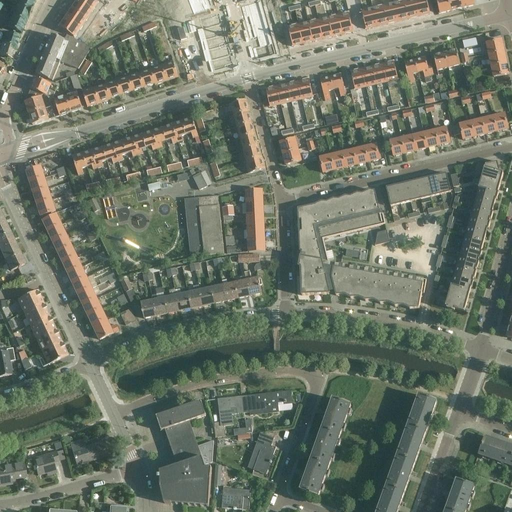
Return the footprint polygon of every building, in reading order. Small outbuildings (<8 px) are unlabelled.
[(26,0),(12,0),(10,3),(25,13),(31,3),(26,0)] [(78,0),(77,0),(71,8),(87,19),(93,10),(78,0)] [(98,0),(78,0),(93,10),(99,1),(99,0),(98,0)] [(206,0),(200,0),(189,5),(193,15),(210,9),(206,0)] [(414,0),(410,0),(404,2),(408,19),(419,17),(414,0)] [(426,0),(414,0),(419,17),(430,14),(426,0)] [(436,0),(440,14),(451,11),(448,0),(436,0)] [(448,0),(451,11),(463,8),(460,0),(448,0)] [(460,0),(463,8),(475,6),(473,0),(460,0)] [(260,1),(240,7),(243,18),(263,12),(260,1)] [(404,2),(394,4),(398,22),(408,19),(404,2)] [(394,4),(383,6),(387,24),(398,22),(394,4)] [(383,6),(373,9),(377,27),(387,24),(383,6)] [(71,8),(65,17),(81,28),(87,19),(71,8)] [(373,9),(362,12),(366,29),(377,27),(373,9)] [(7,11),(4,22),(21,28),(24,17),(7,11)] [(263,12),(243,18),(246,28),(266,23),(263,12)] [(219,13),(199,18),(202,29),(222,24),(219,13)] [(349,13),(338,16),(343,35),(353,32),(349,13)] [(338,16),(328,18),(333,37),(343,35),(338,16)] [(65,17),(59,27),(74,37),(81,28),(65,17)] [(328,18),(318,21),(323,40),(333,37),(328,18)] [(318,21),(308,23),(313,42),(323,40),(318,21)] [(4,22),(1,33),(18,38),(21,28),(4,22)] [(266,23),(246,28),(249,39),(269,33),(266,23)] [(308,23),(298,25),(303,44),(313,42),(308,23)] [(222,24),(202,29),(205,40),(225,34),(222,24)] [(298,25),(288,28),(293,47),(303,44),(298,25)] [(1,33),(0,34),(0,43),(14,48),(18,38),(1,33)] [(269,33),(249,39),(252,49),(272,43),(269,33)] [(225,34),(205,40),(208,50),(228,44),(225,34)] [(48,47),(37,74),(48,79),(53,81),(56,72),(60,62),(64,63),(79,69),(85,60),(92,49),(67,35),(64,40),(52,36),(48,47)] [(476,38),(463,41),(465,48),(477,45),(476,38)] [(486,43),(488,55),(503,51),(501,40),(486,43)] [(109,42),(103,46),(106,50),(112,47),(109,42)] [(0,43),(0,55),(11,59),(14,48),(0,43)] [(272,43),(252,49),(255,60),(275,54),(272,43)] [(228,44),(208,50),(211,60),(231,55),(228,44)] [(106,50),(103,46),(98,49),(100,54),(106,50)] [(456,50),(445,53),(449,68),(460,65),(456,50)] [(503,51),(488,55),(491,66),(506,63),(503,51)] [(433,56),(437,71),(449,68),(445,53),(433,56)] [(231,55),(211,60),(214,71),(234,66),(231,55)] [(425,58),(415,60),(418,73),(424,72),(426,83),(431,82),(430,76),(434,75),(431,64),(427,65),(425,58)] [(418,73),(415,60),(404,63),(410,85),(416,83),(413,74),(418,73)] [(87,61),(84,66),(88,69),(92,63),(87,61)] [(173,61),(162,65),(167,81),(179,78),(173,61)] [(394,62),(383,65),(387,82),(398,80),(394,62)] [(506,63),(491,66),(493,78),(508,75),(506,63)] [(162,65),(150,69),(156,85),(167,81),(162,65)] [(383,65),(372,67),(376,85),(387,82),(383,65)] [(88,69),(84,66),(80,72),(85,75),(88,69)] [(372,67),(362,70),(366,87),(376,85),(372,67)] [(150,69),(139,73),(144,88),(155,84),(155,85),(156,85),(150,69)] [(362,70),(351,72),(355,90),(366,87),(362,70)] [(139,73),(128,76),(133,91),(144,88),(139,73)] [(341,75),(330,77),(334,90),(339,89),(341,98),(346,97),(341,75)] [(71,78),(75,92),(81,89),(77,76),(71,78)] [(128,76),(117,80),(122,95),(133,91),(128,76)] [(334,90),(330,77),(320,80),(325,102),(331,101),(329,92),(334,90)] [(31,89),(43,94),(46,96),(49,98),(54,97),(53,96),(54,93),(48,90),(51,84),(35,78),(31,89)] [(309,79),(298,82),(302,100),(313,97),(309,79)] [(117,80),(105,84),(110,99),(122,95),(117,80)] [(298,82),(287,84),(291,102),(302,100),(298,82)] [(105,84),(94,87),(100,103),(111,100),(110,99),(105,84)] [(287,84),(277,87),(281,105),(291,102),(287,84)] [(100,103),(94,87),(82,91),(88,107),(100,103)] [(277,87),(266,89),(270,107),(281,105),(277,87)] [(25,102),(29,114),(45,109),(42,97),(43,94),(31,89),(25,102)] [(77,93),(66,96),(71,113),(83,109),(77,93)] [(66,96),(55,100),(55,102),(57,106),(60,116),(71,113),(66,96)] [(233,112),(234,116),(248,112),(249,112),(246,100),(230,104),(232,112),(233,112)] [(57,106),(52,107),(55,118),(60,116),(57,106)] [(45,109),(29,114),(33,125),(49,120),(48,116),(45,109)] [(248,112),(234,116),(237,127),(251,123),(248,112)] [(505,114),(493,117),(497,132),(508,129),(505,114)] [(493,117),(482,120),(486,135),(497,132),(493,117)] [(192,118),(182,121),(186,135),(191,133),(193,138),(198,137),(192,118)] [(482,120),(471,122),(474,137),(486,135),(482,120)] [(182,121),(172,124),(178,142),(183,140),(182,136),(186,135),(182,121)] [(471,122),(459,125),(454,126),(456,136),(461,135),(463,140),(474,137),(471,122)] [(251,123),(237,127),(240,139),(254,135),(251,123)] [(172,125),(162,129),(166,141),(172,140),(173,144),(178,142),(172,124),(172,125)] [(447,128),(435,131),(439,146),(450,143),(447,128)] [(162,129),(152,132),(158,149),(163,147),(162,143),(166,141),(162,129)] [(435,131),(424,134),(427,149),(439,146),(435,131)] [(152,132),(143,135),(147,148),(152,146),(153,150),(158,149),(152,132)] [(424,134),(413,136),(416,151),(427,149),(424,134)] [(143,135),(133,138),(138,155),(143,154),(142,149),(147,148),(143,135)] [(254,135),(240,139),(243,150),(258,146),(254,135)] [(413,136),(401,139),(405,154),(416,151),(413,136)] [(133,138),(123,141),(127,154),(132,153),(133,157),(138,155),(133,138)] [(280,143),(283,154),(298,150),(295,139),(280,143)] [(405,154),(401,139),(390,142),(393,157),(405,154)] [(123,141),(113,145),(118,162),(123,160),(122,156),(127,154),(123,141)] [(113,145),(103,148),(107,161),(112,159),(113,163),(118,162),(113,145)] [(376,145),(365,148),(368,163),(380,160),(376,145)] [(258,146),(243,150),(246,162),(261,158),(261,157),(258,146)] [(103,148),(93,151),(99,168),(104,167),(102,162),(107,161),(103,148)] [(365,148),(354,151),(357,165),(368,163),(365,148)] [(93,150),(83,153),(87,167),(92,166),(93,170),(99,168),(93,151),(93,150)] [(298,150),(283,154),(286,166),(301,162),(298,150)] [(354,151),(342,153),(346,168),(357,165),(354,151)] [(87,167),(83,153),(73,157),(79,175),(84,174),(82,169),(87,167)] [(342,153),(331,156),(335,171),(346,168),(342,153)] [(335,171),(331,156),(320,159),(323,174),(335,171)] [(261,158),(246,162),(248,166),(247,166),(249,174),(265,169),(262,157),(261,157),(261,158)] [(485,165),(481,179),(500,184),(503,174),(500,173),(497,162),(485,165)] [(464,166),(457,168),(459,174),(466,172),(464,166)] [(27,172),(30,183),(45,179),(41,167),(27,172)] [(187,173),(177,176),(179,182),(188,180),(187,173)] [(200,191),(208,187),(201,174),(193,178),(200,191)] [(451,193),(446,174),(436,176),(440,195),(451,193)] [(459,186),(459,185),(458,179),(457,175),(451,176),(453,188),(459,186)] [(440,195),(436,176),(426,179),(430,197),(440,195)] [(45,179),(30,183),(34,194),(48,189),(45,179)] [(430,197),(426,179),(416,181),(421,200),(430,197)] [(498,193),(500,184),(481,179),(479,189),(497,194),(498,193)] [(421,200),(416,181),(406,183),(411,202),(421,200)] [(411,202),(406,183),(397,186),(401,204),(411,202)] [(401,204),(397,186),(386,188),(390,207),(401,204)] [(48,189),(34,194),(37,205),(52,200),(48,189)] [(498,194),(498,193),(497,194),(479,189),(476,198),(495,204),(496,200),(498,194)] [(246,192),(247,204),(263,204),(262,191),(246,192)] [(385,225),(383,214),(380,215),(375,191),(369,191),(362,194),(357,194),(350,197),(345,196),(338,200),(333,199),(326,202),(321,202),(315,205),(298,209),(298,221),(297,227),(299,232),(299,245),(314,241),(323,239),(385,225)] [(205,256),(224,254),(218,197),(185,200),(189,236),(191,256),(205,254),(205,256)] [(94,198),(88,201),(94,213),(100,210),(94,198)] [(492,214),(492,213),(495,204),(476,198),(473,208),(492,214)] [(52,200),(37,205),(41,217),(55,212),(52,200)] [(263,204),(247,204),(247,216),(263,216),(263,204)] [(233,207),(223,208),(223,214),(224,217),(234,216),(233,207)] [(493,213),(492,213),(492,214),(473,208),(470,218),(489,223),(490,220),(491,220),(493,213)] [(43,221),(48,232),(62,225),(57,214),(43,221)] [(263,216),(247,216),(248,228),(264,228),(263,216)] [(490,223),(489,223),(470,218),(468,228),(486,233),(487,229),(488,230),(490,223)] [(4,221),(0,223),(0,236),(9,232),(4,221)] [(62,225),(48,232),(53,243),(67,236),(62,225)] [(264,228),(248,228),(248,240),(264,240),(264,228)] [(484,243),(486,233),(468,228),(465,238),(484,243)] [(389,243),(386,231),(377,233),(375,246),(389,243)] [(9,232),(0,236),(0,249),(14,243),(9,232)] [(67,236),(53,243),(58,253),(72,247),(67,236)] [(481,252),(484,243),(465,238),(462,247),(481,253),(481,252)] [(329,264),(329,263),(323,239),(314,241),(316,247),(313,248),(316,261),(322,262),(323,266),(329,264)] [(264,240),(248,240),(249,253),(265,252),(264,240)] [(316,247),(314,241),(299,245),(300,251),(301,252),(299,261),(305,262),(305,259),(316,261),(313,248),(316,247)] [(14,243),(0,249),(0,250),(5,261),(20,254),(14,243)] [(72,247),(58,253),(63,264),(77,257),(72,247)] [(481,253),(462,247),(459,257),(478,262),(479,259),(480,259),(482,253),(481,252),(481,253)] [(20,254),(5,261),(10,272),(25,265),(20,254)] [(77,257),(63,264),(68,274),(82,268),(77,257)] [(479,262),(478,262),(459,257),(457,267),(475,272),(476,269),(477,269),(479,262)] [(344,296),(349,267),(329,263),(329,264),(323,266),(322,262),(316,261),(305,259),(305,262),(299,261),(298,267),(300,268),(301,282),(325,276),(329,292),(336,291),(338,296),(344,296)] [(398,280),(399,276),(394,275),(393,279),(383,277),(384,273),(379,272),(378,276),(369,274),(369,270),(364,269),(364,273),(354,272),(355,268),(349,267),(344,296),(350,299),(359,299),(365,302),(374,301),(380,304),(389,304),(395,307),(403,307),(410,310),(419,309),(422,293),(424,294),(426,280),(424,280),(423,284),(413,282),(414,278),(409,277),(408,281),(398,280)] [(476,272),(475,272),(457,267),(454,277),(473,282),(474,279),(476,272)] [(82,268),(68,274),(73,285),(87,278),(82,268)] [(245,274),(246,277),(250,297),(262,294),(260,286),(262,285),(261,280),(259,281),(259,279),(252,280),(250,273),(245,274)] [(325,276),(301,282),(302,296),(330,295),(329,292),(325,276)] [(241,282),(235,284),(238,299),(250,297),(246,277),(240,278),(241,282)] [(474,282),(473,282),(454,277),(451,286),(470,292),(471,288),(472,289),(474,282)] [(87,278),(73,285),(78,295),(92,289),(87,278)] [(121,282),(126,293),(131,303),(137,300),(127,279),(121,282)] [(222,282),(223,286),(226,302),(238,299),(235,284),(227,285),(227,281),(222,282)] [(195,292),(188,294),(192,309),(203,307),(200,291),(199,286),(194,287),(195,292)] [(223,286),(212,289),(215,304),(226,302),(223,286)] [(467,302),(470,292),(451,286),(448,296),(467,302)] [(92,289),(78,295),(83,306),(97,300),(92,289)] [(212,289),(200,291),(203,307),(215,304),(212,289)] [(170,297),(165,299),(168,314),(180,312),(177,296),(175,291),(175,290),(169,291),(170,297)] [(175,291),(177,296),(180,312),(192,309),(188,294),(181,295),(179,290),(175,291)] [(17,300),(23,313),(43,304),(37,291),(17,300)] [(157,295),(152,296),(156,317),(168,314),(165,299),(158,300),(157,295)] [(156,317),(152,296),(153,301),(141,304),(145,319),(156,317)] [(464,312),(467,302),(448,296),(445,307),(447,307),(447,309),(454,311),(455,309),(464,312)] [(97,300),(83,306),(88,316),(102,310),(97,300)] [(49,317),(43,304),(23,313),(29,326),(49,317)] [(131,309),(126,312),(131,323),(136,321),(131,309)] [(102,310),(88,316),(94,327),(107,321),(102,310)] [(131,323),(126,312),(120,314),(126,326),(131,323)] [(35,339),(55,330),(49,317),(29,326),(35,339)] [(107,321),(94,327),(100,340),(119,331),(116,325),(110,328),(107,321)] [(41,352),(61,342),(55,330),(35,339),(41,352)] [(67,356),(61,342),(41,352),(44,357),(38,360),(42,368),(67,356)] [(0,353),(0,377),(11,375),(9,362),(14,361),(12,349),(6,350),(6,352),(0,353)] [(247,397),(242,398),(244,413),(250,412),(250,416),(279,412),(278,405),(291,404),(290,391),(247,396),(247,397)] [(419,395),(408,426),(426,432),(431,417),(437,402),(419,395)] [(218,400),(221,423),(214,423),(216,438),(226,437),(224,426),(233,425),(231,407),(236,406),(237,414),(244,413),(242,398),(229,399),(229,398),(218,400)] [(328,414),(322,429),(340,436),(351,405),(333,399),(328,414)] [(213,441),(197,446),(189,421),(206,416),(201,401),(156,417),(161,431),(165,430),(167,437),(166,437),(167,441),(168,445),(170,444),(177,466),(160,472),(160,474),(161,487),(164,504),(209,507),(211,468),(206,468),(205,465),(212,463),(213,441)] [(408,426),(398,456),(415,463),(421,447),(426,432),(408,426)] [(317,444),(312,459),(329,466),(340,436),(322,429),(317,444)] [(261,433),(257,442),(248,468),(267,474),(276,449),(271,447),(275,438),(261,433)] [(485,437),(478,455),(494,460),(509,466),(511,457),(511,446),(500,442),(485,437)] [(76,466),(109,456),(105,442),(85,448),(83,440),(70,444),(76,466)] [(32,458),(33,462),(37,476),(46,474),(47,476),(56,474),(53,463),(65,460),(62,451),(41,457),(41,456),(32,458)] [(398,456),(387,486),(405,493),(410,478),(415,463),(398,456)] [(306,475),(305,479),(301,490),(319,496),(329,466),(312,459),(306,475)] [(14,484),(14,480),(25,478),(23,462),(0,466),(0,482),(6,482),(7,485),(14,484)] [(227,487),(228,467),(223,467),(223,466),(216,466),(215,486),(221,487),(221,486),(227,487)] [(482,469),(480,475),(488,478),(490,472),(482,469)] [(490,472),(488,478),(495,481),(498,475),(490,472)] [(450,501),(446,510),(451,511),(465,511),(468,507),(471,497),(475,487),(457,481),(453,491),(450,501)] [(387,486),(380,507),(377,511),(397,511),(399,508),(405,493),(387,486)] [(249,510),(251,491),(224,488),(222,508),(249,510)]
